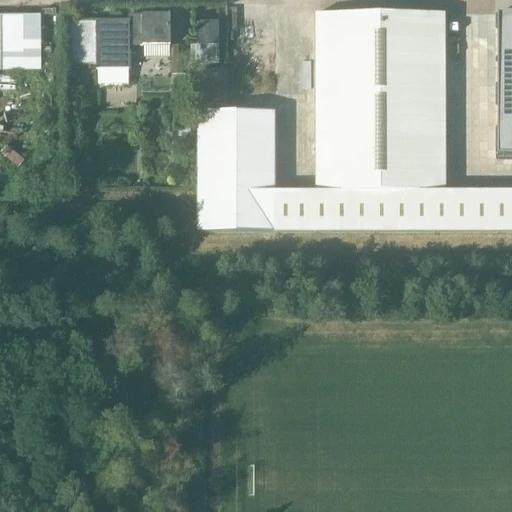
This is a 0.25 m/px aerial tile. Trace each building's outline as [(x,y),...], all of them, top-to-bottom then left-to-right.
[(511,14),(497,15),(498,156),(511,156),(511,14)] [(315,15),(316,193),(445,193),(444,15),(315,15)] [(129,47),(169,46),(169,16),(142,16),(142,17),(128,17),(128,22),(96,22),(97,70),(129,70),(129,47)] [(0,17),(0,71),(40,71),(40,18),(0,17)] [(218,46),(218,23),(197,23),(197,46),(218,46)] [(225,111),(226,96),(226,72),(198,72),(198,110),(225,111)] [(274,113),(198,113),(197,193),(197,234),(274,234),(274,193),(274,113)]
